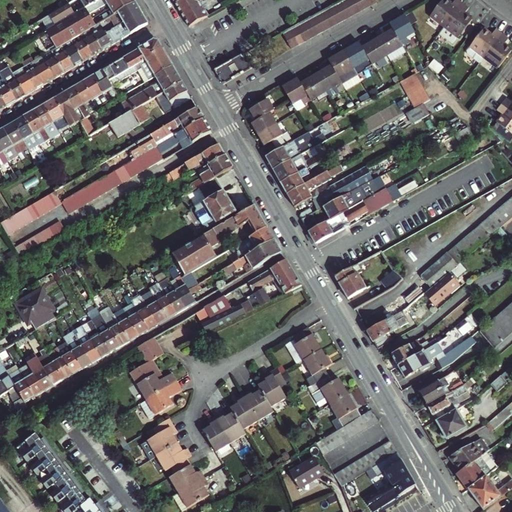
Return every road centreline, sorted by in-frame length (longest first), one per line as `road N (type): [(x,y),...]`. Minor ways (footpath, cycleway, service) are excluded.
road 1 (residential): [(298,250),(32,406)]
road 2 (secondary): [(330,303),(451,511)]
road 3 (residential): [(407,0),(217,108)]
road 4 (residential): [(305,260),(484,163)]
road 5 (residential): [(166,23),(0,121)]
road 6 (secondary): [(217,108),(298,250)]
road 7 (residential): [(330,303),(211,377)]
